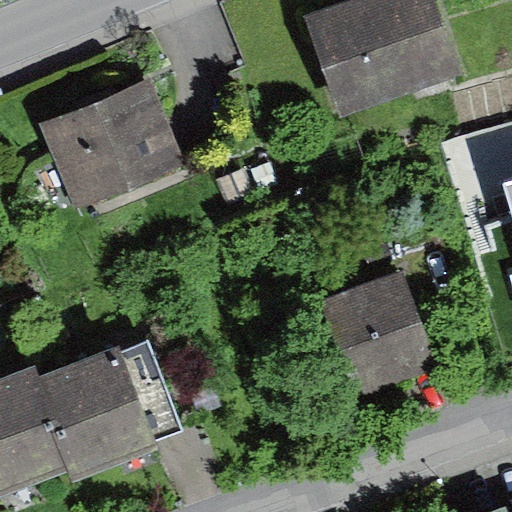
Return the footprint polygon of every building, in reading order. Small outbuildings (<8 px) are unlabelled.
[(441,0),(315,0),(304,4),(340,109),(464,66),(441,0)] [(165,77),(50,116),(80,201),(194,163),(165,77)] [(405,259),(323,288),(359,390),(441,361),(405,259)] [(121,324),(33,358),(73,461),(74,472),(189,427),(149,325),(125,334),(121,324)] [(30,350),(0,361),(0,486),(73,461),(33,358),(30,350)] [(507,511),(503,496),(454,511),(507,511)]
